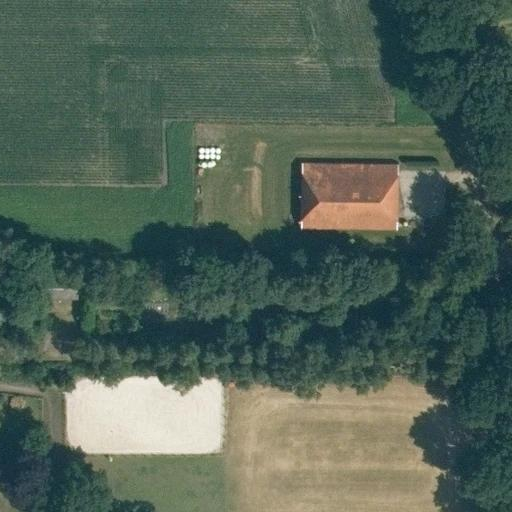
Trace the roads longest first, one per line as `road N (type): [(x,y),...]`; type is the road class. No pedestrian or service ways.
road 1 (unclassified): [(503,511),(489,282),(446,0)]
road 2 (track): [(0,347),(495,356)]
